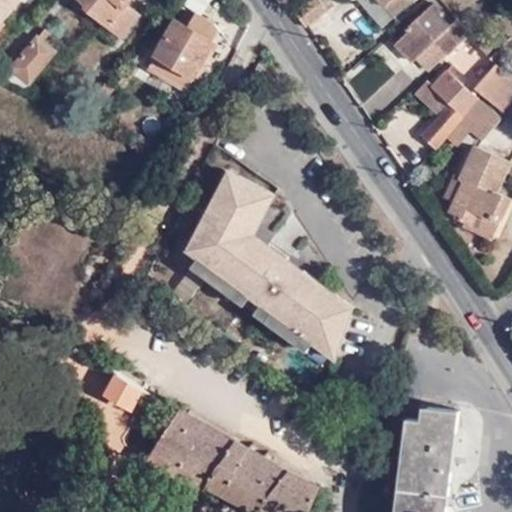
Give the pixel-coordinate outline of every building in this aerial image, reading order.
[(0,0),(0,20),(19,0),(18,0),(0,0)] [(79,0),(87,6),(86,8),(121,35),(138,13),(126,5),(130,0),(79,0)] [(212,1),(210,0),(182,0),(182,1),(202,15),(212,1)] [(324,0),(309,0),(296,7),(294,8),(303,21),(330,8),(324,0)] [(360,0),(385,25),(397,14),(384,0),(360,0)] [(413,0),(384,0),(397,14),(413,0)] [(455,49),(473,31),(465,23),(457,30),(437,10),(440,7),(435,1),(409,26),(423,41),(430,34),(442,45),(445,45),(452,52),(455,49)] [(457,30),(465,23),(446,1),(440,7),(437,10),(457,30)] [(214,25),(194,12),(185,27),(174,19),(147,69),(184,91),(217,32),(214,25)] [(48,32),(42,28),(3,76),(24,84),(52,50),(42,41),(48,32)] [(494,55),(487,47),(482,41),(473,31),(455,49),(477,73),(494,55)] [(487,47),(498,34),(493,31),(482,41),(487,47)] [(506,41),(498,34),(487,47),(494,55),(506,41)] [(511,38),(511,37),(506,41),(494,55),(499,60),(503,65),(511,55),(511,38)] [(499,60),(494,55),(477,73),(471,80),(476,85),(499,60)] [(511,93),(511,74),(503,65),(499,60),(476,85),(505,112),(511,93)] [(480,99),(471,91),(449,71),(434,88),(450,105),(441,116),(423,134),(437,149),(440,144),(460,122),(480,99)] [(417,91),(441,116),(450,105),(434,88),(427,82),(417,91)] [(96,95),(104,100),(112,88),(105,83),(96,95)] [(494,126),(501,117),(480,99),(460,122),(481,141),(494,126)] [(470,156),(478,147),(474,145),(470,156)] [(511,162),(478,147),(470,156),(461,179),(464,180),(455,202),(450,212),(458,215),(457,218),(472,224),(477,213),(492,220),(503,194),(498,192),(511,162)] [(187,248),(264,305),(289,259),(253,232),(274,193),(228,169),(187,248)] [(464,180),(461,179),(454,177),(444,198),(455,202),(464,180)] [(511,198),(503,194),(492,220),(500,224),(511,198)] [(500,224),(492,220),(477,213),(472,224),(470,229),(493,240),(500,224)] [(289,259),(264,305),(300,331),(324,286),(289,259)] [(324,286),(300,331),(336,357),(353,306),(324,286)] [(141,386),(117,371),(107,390),(131,404),(141,386)] [(418,417),(407,415),(395,502),(393,511),(451,511),(445,510),(459,410),(428,405),(426,418),(418,417)] [(307,511),(316,487),(317,484),(256,450),(179,408),(168,425),(164,423),(158,432),(163,435),(149,456),(206,489),(208,486),(260,511),(307,511)] [(348,426),(342,422),(339,426),(347,432),(348,426)] [(322,427),(316,424),(311,432),(318,436),(322,427)] [(339,427),(332,424),(328,431),(335,435),(339,427)]
